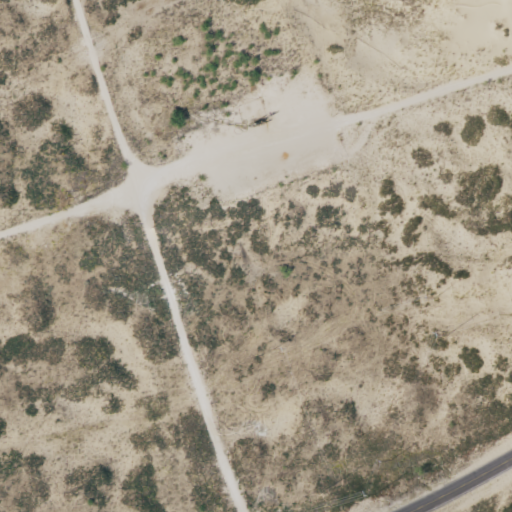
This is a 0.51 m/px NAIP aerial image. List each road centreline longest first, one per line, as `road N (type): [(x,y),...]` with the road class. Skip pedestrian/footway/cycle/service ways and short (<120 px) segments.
road 1 (track): [(0,252),(511,73)]
road 2 (track): [(61,0),(88,41),(232,511)]
